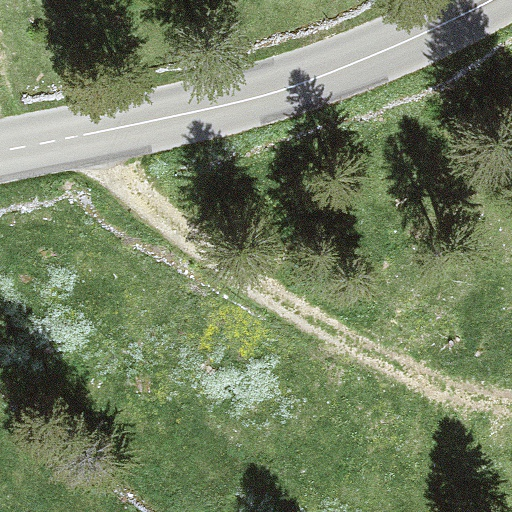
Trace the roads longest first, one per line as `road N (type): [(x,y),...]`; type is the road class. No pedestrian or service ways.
road 1 (secondary): [(511,3),(395,51),(208,111),(0,155)]
road 2 (track): [(84,137),(267,297),(444,392),(511,403)]
